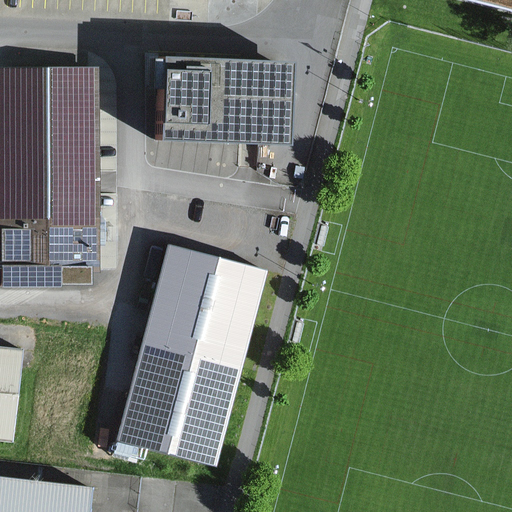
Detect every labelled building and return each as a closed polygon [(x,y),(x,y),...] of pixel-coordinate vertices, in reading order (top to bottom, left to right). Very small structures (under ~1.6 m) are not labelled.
[(511,0),(479,0),(511,8),(511,0)] [(288,63),(149,57),(148,89),(157,89),(155,140),(285,146),(288,63)] [(100,273),(100,69),(0,69),(0,269),(2,269),(2,288),(63,288),(63,273),(100,273)] [(169,244),(117,441),(216,467),(269,271),(169,244)] [(0,440),(13,441),(23,351),(0,348),(0,440)] [(0,511),(91,511),(94,488),(0,476),(0,511)]
